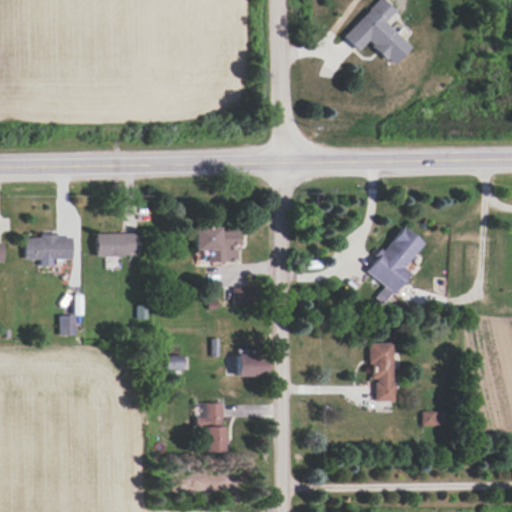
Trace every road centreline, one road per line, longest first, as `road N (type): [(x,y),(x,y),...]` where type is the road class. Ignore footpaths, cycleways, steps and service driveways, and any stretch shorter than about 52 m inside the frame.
road 1 (tertiary): [(0,163),(511,156)]
road 2 (residential): [(281,511),(276,0)]
